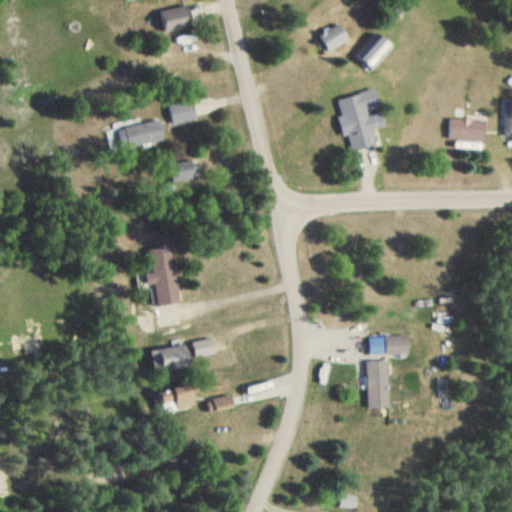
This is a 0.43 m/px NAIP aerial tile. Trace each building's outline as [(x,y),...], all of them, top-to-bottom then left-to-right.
[(158,12),(163,34),(193,26),(187,5),(158,12)] [(319,32),(325,51),(348,43),(341,25),(319,32)] [(370,70),(392,47),(375,31),(353,54),(370,70)] [(336,99),(347,152),(377,146),(374,129),(384,127),(376,90),(336,99)] [(191,100),(166,107),(171,126),(196,120),(191,100)] [(511,101),(501,101),(501,138),(511,138),(511,101)] [(448,140),(485,140),(485,119),(448,119),(448,140)] [(159,121),(106,131),(110,151),(163,141),(159,121)] [(192,161),(167,165),(170,184),(195,179),(192,161)] [(172,246),(148,249),(152,273),(145,275),(146,287),(154,286),(156,307),(179,304),(172,246)] [(384,336),(384,355),(408,355),(408,336),(384,336)] [(215,354),(212,338),(191,343),(195,358),(215,354)] [(153,373),(190,367),(186,345),(149,351),(153,373)] [(366,409),(387,409),(387,361),(366,361),(366,409)] [(162,411),(195,407),(193,387),(160,390),(162,411)] [(229,394),(208,402),(213,414),(233,406),(229,394)]
